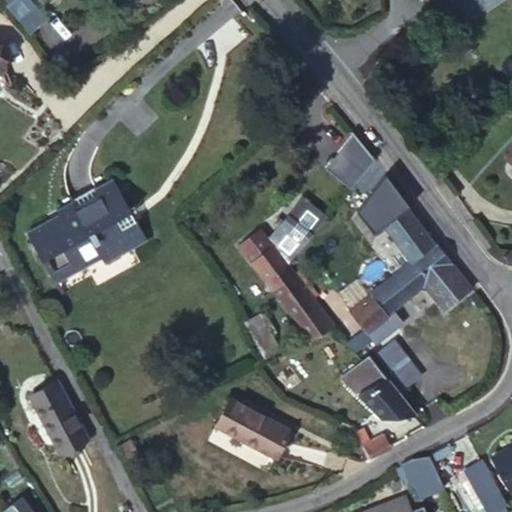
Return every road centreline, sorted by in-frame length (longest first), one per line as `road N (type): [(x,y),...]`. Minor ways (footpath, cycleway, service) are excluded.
road 1 (residential): [(511,288),(476,264),(264,0)]
road 2 (residential): [(266,511),(338,488),(502,391)]
